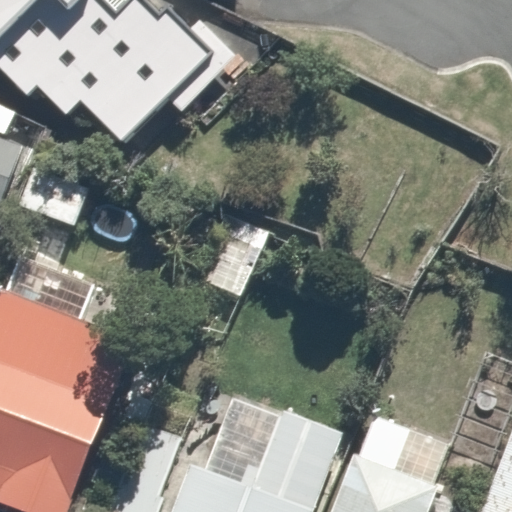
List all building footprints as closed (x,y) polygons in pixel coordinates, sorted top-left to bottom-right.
[(0,0),(0,18),(17,0),(0,0)] [(17,0),(0,18),(0,79),(28,106),(37,96),(82,139),(100,120),(124,144),(211,53),(155,0),(129,0),(100,30),(68,0),(17,0)] [(0,202),(24,139),(10,133),(19,110),(0,103),(0,202)] [(71,511),(131,342),(0,296),(0,506),(17,511),(71,511)] [(309,511),(340,433),(218,386),(169,511),(309,511)] [(511,511),(511,405),(478,497),(472,511),(511,511)] [(155,511),(182,446),(139,429),(105,511),(155,511)] [(422,511),(435,480),(349,448),(325,511),(422,511)]
